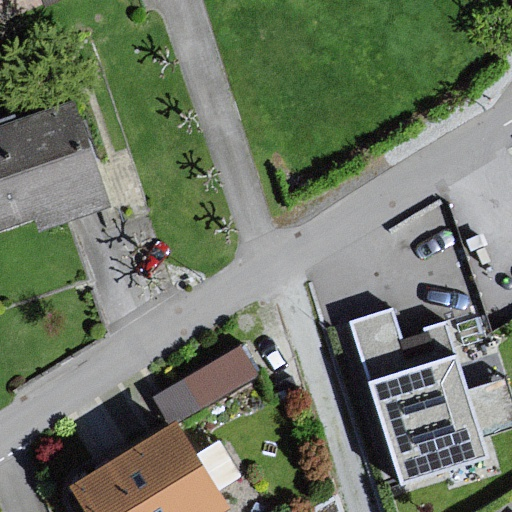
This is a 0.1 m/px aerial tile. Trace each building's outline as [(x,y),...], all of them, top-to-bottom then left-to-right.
[(83,0),(36,0),(43,14),(83,0)] [(77,101),(0,122),(0,231),(106,202),(77,101)] [(389,308),(349,320),(399,480),(486,453),(456,356),(408,370),(389,308)] [(247,329),(170,369),(188,403),(265,363),(247,329)] [(217,511),(170,437),(64,496),(73,511),(217,511)]
